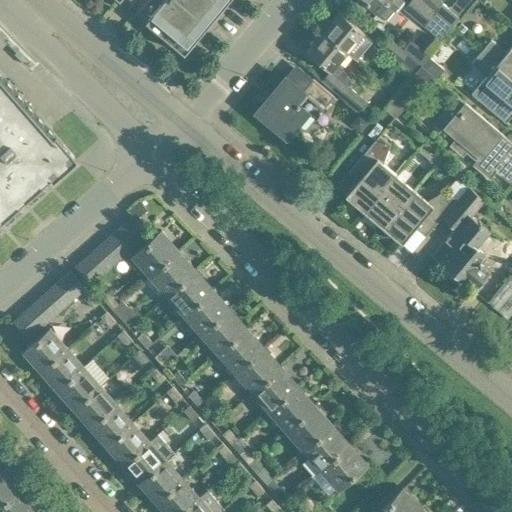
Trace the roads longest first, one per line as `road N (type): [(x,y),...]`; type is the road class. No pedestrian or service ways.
road 1 (residential): [(152,152),(493,511)]
road 2 (residential): [(491,375),(188,121)]
road 3 (residential): [(0,289),(152,152)]
road 4 (residential): [(123,511),(0,374)]
road 5 (residential): [(136,114),(18,0)]
road 6 (residential): [(188,121),(290,0)]
